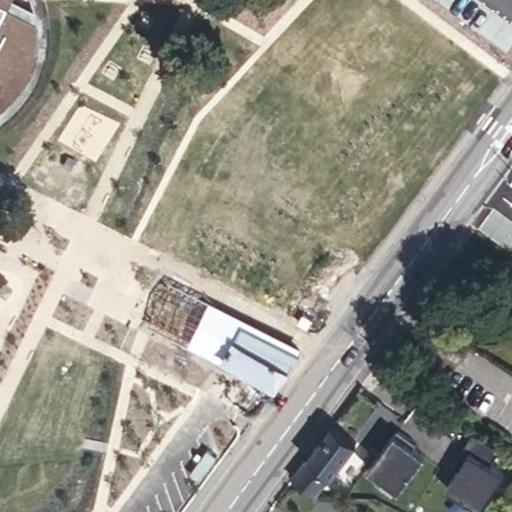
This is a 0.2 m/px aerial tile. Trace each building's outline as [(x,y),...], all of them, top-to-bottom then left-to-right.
[(0,0),(0,116),(38,79),(52,26),(44,0),(0,0)] [(99,319),(152,344),(169,307),(116,282),(99,319)] [(273,386),(296,354),(241,326),(224,361),(273,386)] [(356,442),(333,425),(293,480),(316,496),(356,442)] [(502,445),(474,428),(463,447),(469,450),(458,467),(447,486),(481,507),(505,469),(492,461),(502,445)] [(366,466),(396,489),(423,456),(393,432),(366,466)] [(463,447),(452,464),(458,467),(469,450),(463,447)]
